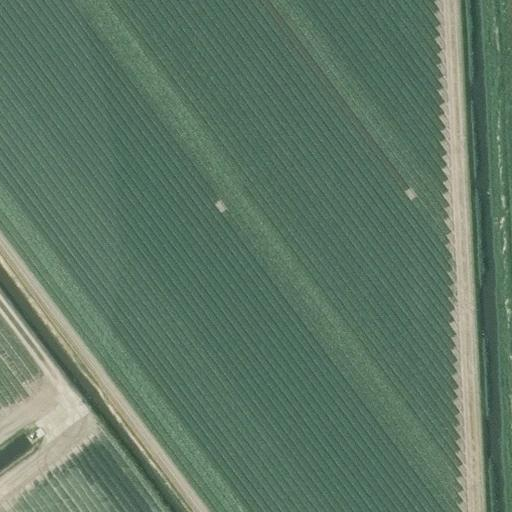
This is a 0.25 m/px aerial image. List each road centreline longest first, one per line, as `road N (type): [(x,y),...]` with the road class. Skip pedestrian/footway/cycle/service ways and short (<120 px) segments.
road 1 (track): [(451,0),(477,511)]
road 2 (track): [(0,495),(84,422),(0,306)]
